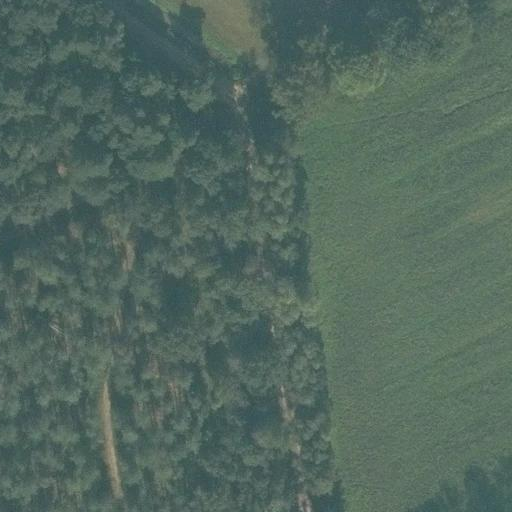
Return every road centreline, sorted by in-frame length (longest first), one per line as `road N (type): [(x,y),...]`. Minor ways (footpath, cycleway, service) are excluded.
road 1 (track): [(304,511),(251,143),(227,97)]
road 2 (track): [(227,511),(172,148)]
road 3 (track): [(227,97),(411,0)]
road 4 (track): [(0,240),(172,148)]
road 5 (track): [(227,97),(95,0)]
